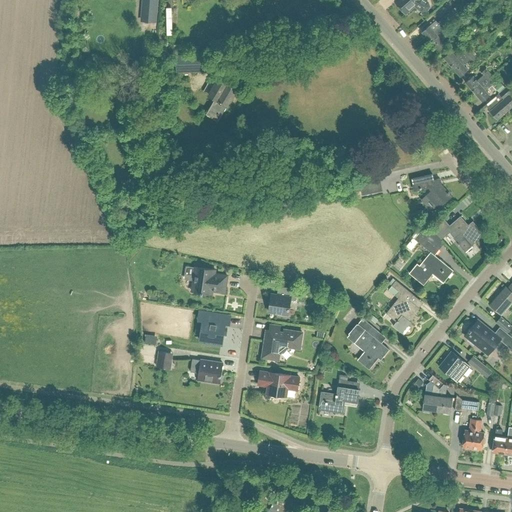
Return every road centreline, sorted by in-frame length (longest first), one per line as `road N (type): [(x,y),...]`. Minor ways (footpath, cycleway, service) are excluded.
road 1 (residential): [(383,465),(398,382),(511,251)]
road 2 (residential): [(511,174),(360,0)]
road 3 (tertiary): [(212,442),(0,411)]
road 4 (residential): [(230,444),(249,283)]
road 5 (tertiary): [(383,465),(230,444)]
road 6 (tertiary): [(511,483),(383,465)]
